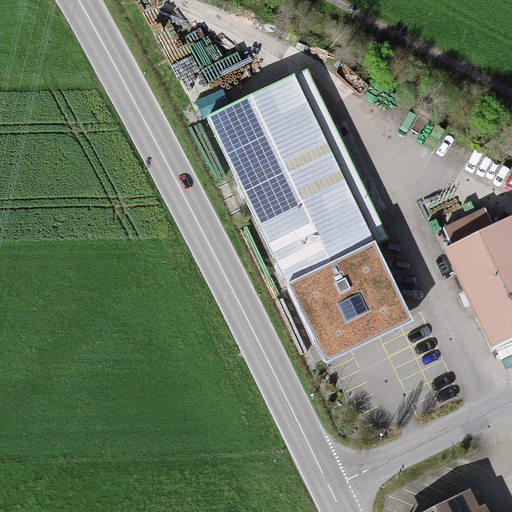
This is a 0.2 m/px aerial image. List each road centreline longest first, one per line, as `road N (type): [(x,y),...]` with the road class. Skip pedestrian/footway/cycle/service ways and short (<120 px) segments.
road 1 (secondary): [(78,0),(331,489)]
road 2 (unknown): [(504,399),(379,144)]
road 3 (residential): [(511,396),(331,489)]
